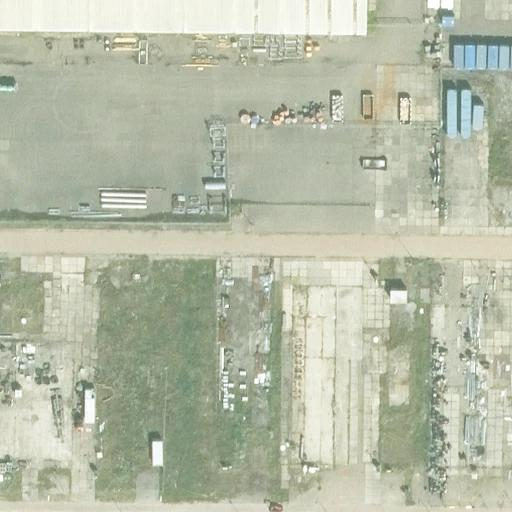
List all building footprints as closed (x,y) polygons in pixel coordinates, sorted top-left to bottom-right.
[(0,0),(0,20),(138,22),(138,31),(242,31),(242,23),(366,25),(366,12),(375,12),(375,0),(0,0)] [(498,178),(498,58),(453,58),(453,178),(498,178)] [(196,124),(197,102),(161,101),(161,123),(196,124)] [(386,117),(384,164),(443,166),(445,120),(386,117)] [(357,119),(312,118),(310,187),(363,189),(365,141),(356,141),(357,119)] [(263,195),(266,136),(240,135),(237,193),(263,195)] [(306,187),(306,140),(273,140),(273,187),(306,187)] [(378,220),(403,221),(405,177),(380,176),(378,220)] [(159,278),(160,253),(149,253),(148,278),(159,278)] [(198,461),(202,275),(161,274),(157,460),(198,461)] [(340,275),(303,274),(296,455),(333,457),(340,275)] [(298,312),(298,277),(289,277),(289,312),(298,312)] [(405,300),(405,288),(390,288),(391,300),(405,300)] [(439,293),(434,464),(511,466),(511,375),(480,374),(482,294),(439,293)] [(226,340),(220,460),(251,461),(252,439),(274,440),(278,376),(253,375),(255,341),(226,340)] [(255,340),(254,350),(279,352),(280,342),(255,340)] [(343,422),(367,423),(368,406),(344,405),(343,422)] [(152,459),(153,409),(124,409),(123,459),(152,459)] [(364,449),(367,430),(344,427),(342,446),(364,449)]
